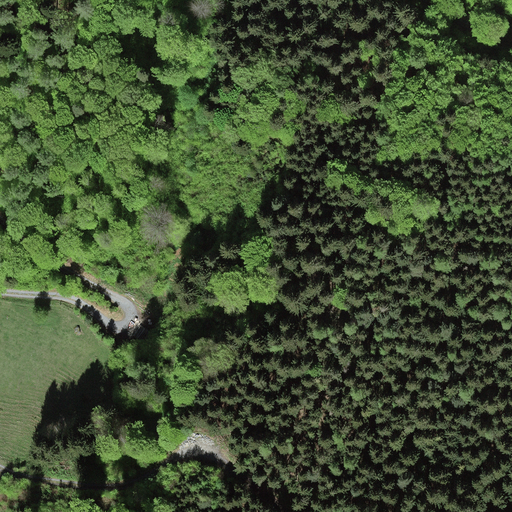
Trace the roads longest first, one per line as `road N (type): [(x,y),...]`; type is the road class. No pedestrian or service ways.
road 1 (track): [(284,511),(204,449),(186,449),(117,488),(32,479),(0,465)]
road 2 (track): [(0,292),(81,303),(116,328),(130,323),(131,313),(43,257),(0,215)]
